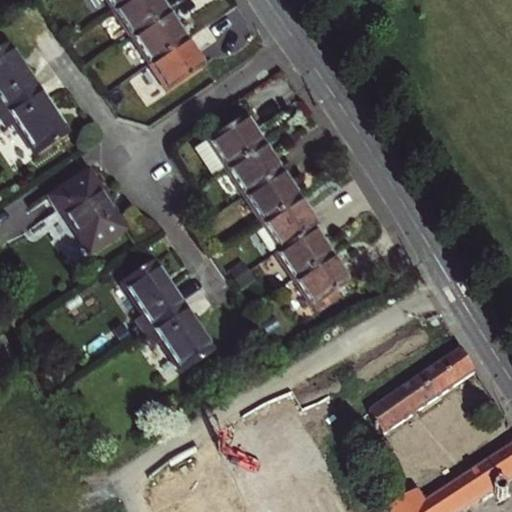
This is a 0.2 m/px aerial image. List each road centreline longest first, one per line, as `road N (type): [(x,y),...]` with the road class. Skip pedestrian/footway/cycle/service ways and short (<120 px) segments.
road 1 (residential): [(298,45),(511,380)]
road 2 (residential): [(298,45),(125,159)]
road 3 (residential): [(125,159),(218,296)]
